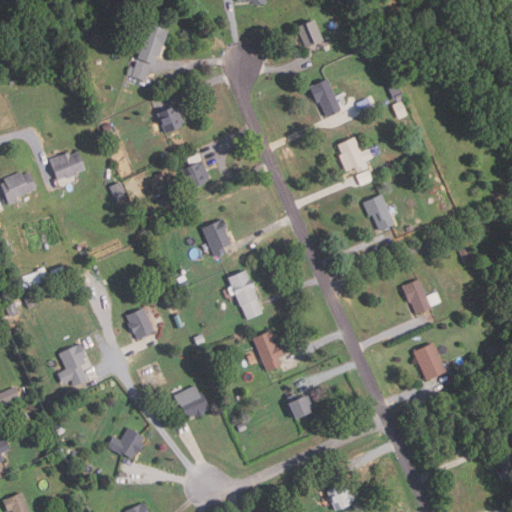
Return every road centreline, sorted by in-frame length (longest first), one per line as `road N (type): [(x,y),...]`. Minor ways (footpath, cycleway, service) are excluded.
road 1 (residential): [(243,63),(244,97),(257,129),(430,511)]
road 2 (residential): [(387,420),(240,485),(206,485)]
